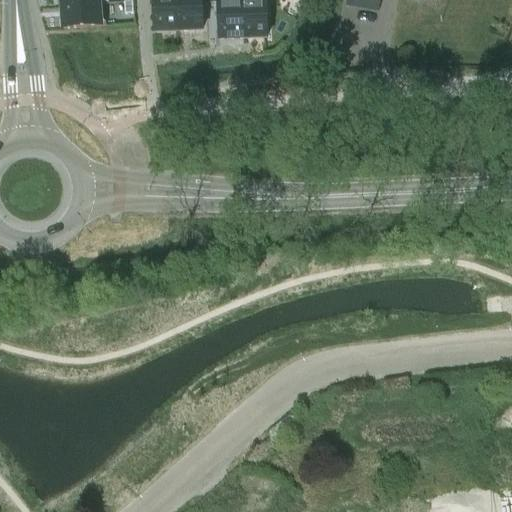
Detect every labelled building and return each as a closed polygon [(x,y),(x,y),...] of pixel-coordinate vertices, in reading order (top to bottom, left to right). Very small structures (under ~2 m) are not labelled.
[(153,0),(155,33),(179,32),(177,0),(153,0)] [(177,0),(179,32),(203,31),(201,0),(177,0)] [(244,40),(242,0),(218,0),(220,41),(244,40)] [(242,0),(244,40),(268,39),(266,0),(242,0)] [(345,0),(345,7),(377,13),(379,0),(345,0)] [(125,15),(133,15),(133,3),(125,3),(125,15)] [(62,7),(64,31),(106,28),(104,4),(99,4),(99,5),(62,7)]
